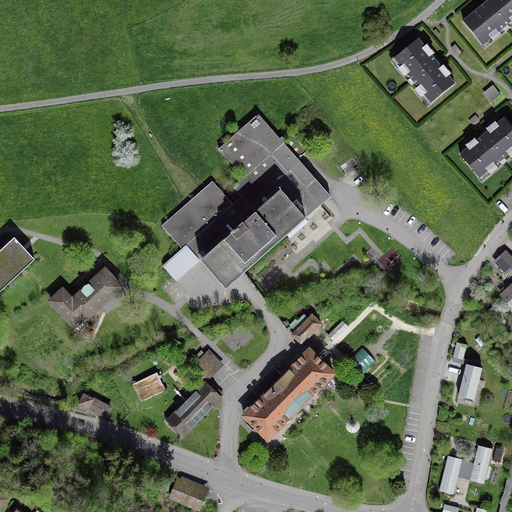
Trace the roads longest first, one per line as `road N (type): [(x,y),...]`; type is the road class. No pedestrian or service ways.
road 1 (residential): [(0,109),(319,69),(367,52),(441,0)]
road 2 (residential): [(411,511),(446,322),(465,279),(511,218)]
road 3 (tertiary): [(0,405),(129,439),(241,483)]
